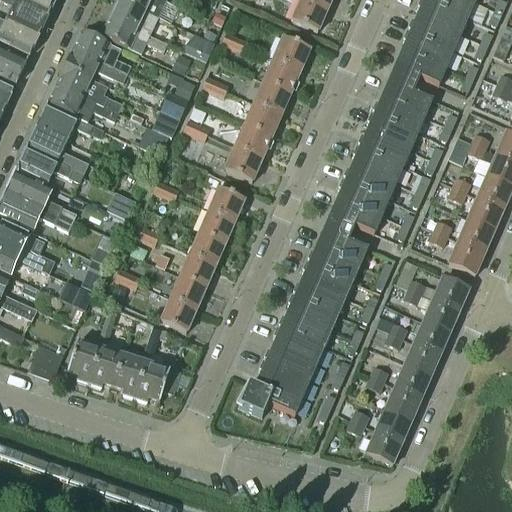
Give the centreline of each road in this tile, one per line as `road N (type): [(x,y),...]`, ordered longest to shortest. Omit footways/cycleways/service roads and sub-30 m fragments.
road 1 (residential): [(181,453),(375,0)]
road 2 (residential): [(390,504),(487,308)]
road 3 (residential): [(390,504),(181,453)]
road 4 (residential): [(181,453),(0,392)]
road 5 (residential): [(0,167),(79,0)]
